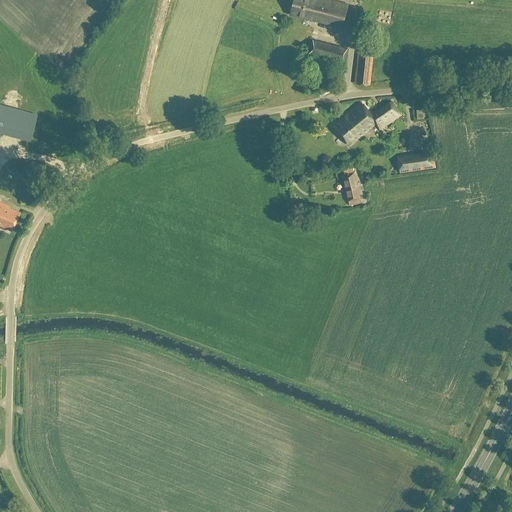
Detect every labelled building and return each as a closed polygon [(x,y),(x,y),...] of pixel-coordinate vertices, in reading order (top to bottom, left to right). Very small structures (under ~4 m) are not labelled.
[(294,0),(290,15),(312,20),(342,28),(348,5),(330,0),(294,0)] [(313,39),(307,59),(325,64),(327,59),(344,63),(348,49),(313,39)] [(370,86),(374,55),(358,53),(354,84),(370,86)] [(375,123),(380,130),(401,115),(391,102),(372,115),(362,103),(333,126),(349,145),(375,123)] [(0,138),(1,139),(10,106),(0,103),(0,138)] [(433,152),(397,158),(400,174),(435,168),(433,152)] [(350,205),(361,202),(354,173),(343,175),(350,205)] [(0,225),(12,231),(20,212),(10,208),(11,206),(7,204),(7,203),(0,199),(0,225)]
